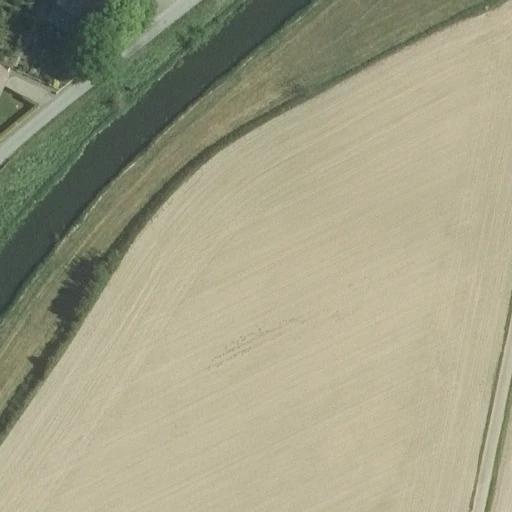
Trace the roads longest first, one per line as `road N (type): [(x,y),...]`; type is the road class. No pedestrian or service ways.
road 1 (residential): [(190,0),(0,156)]
road 2 (unclassified): [(511,334),(476,511)]
